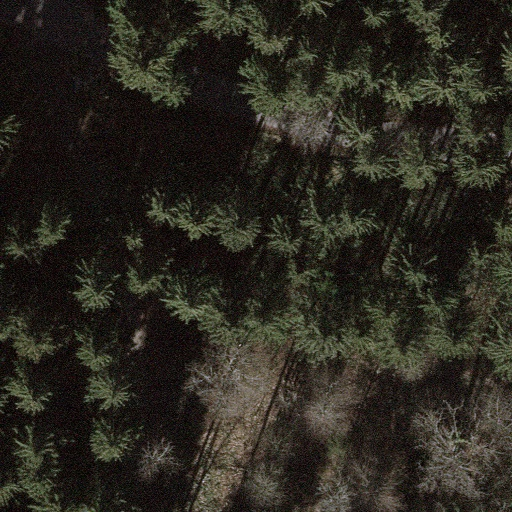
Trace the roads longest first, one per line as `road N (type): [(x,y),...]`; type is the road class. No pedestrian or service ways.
road 1 (track): [(132,511),(143,431),(113,191),(23,7),(33,0)]
road 2 (unclassified): [(9,0),(253,108),(406,144),(511,142)]
